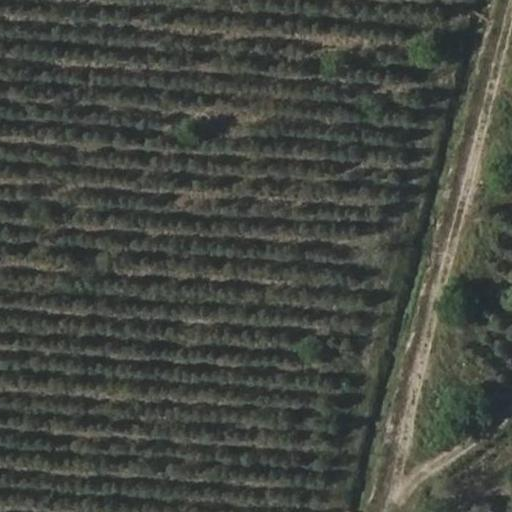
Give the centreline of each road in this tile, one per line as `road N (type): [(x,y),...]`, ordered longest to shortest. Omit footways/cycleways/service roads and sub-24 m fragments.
road 1 (track): [(406,511),(511,84)]
road 2 (track): [(411,491),(511,422)]
